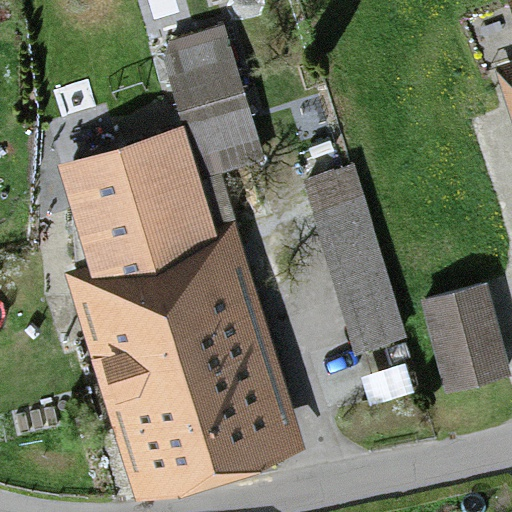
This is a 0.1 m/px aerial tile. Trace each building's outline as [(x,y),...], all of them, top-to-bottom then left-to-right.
[(511,95),(500,99),(511,134),(511,6),(506,8),(511,26),(511,95)] [(227,36),(174,53),(186,93),(239,76),(227,36)] [(72,227),(148,483),(282,438),(182,129),(69,162),(72,227)] [(305,193),(359,364),(409,348),(354,177),(305,193)] [(421,311),(444,405),(510,389),(487,295),(421,311)]
